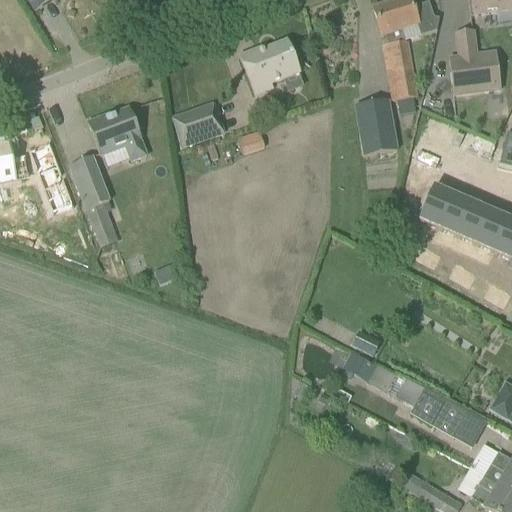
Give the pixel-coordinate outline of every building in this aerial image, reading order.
[(25,0),(33,14),(56,0),(25,0)] [(383,49),(393,105),(396,104),(398,120),(415,117),(412,101),(417,100),(407,46),(405,46),(402,34),(417,29),(421,39),(436,34),(438,21),(433,20),(428,5),(412,10),(408,0),(372,12),(382,40),(385,49),(383,49)] [(511,0),(470,0),(473,19),(511,14),(511,0)] [(475,59),(472,35),(453,37),(456,62),(446,63),(450,99),(498,93),(493,57),(475,59)] [(251,100),(254,99),(267,94),(265,89),(298,76),(285,44),(264,52),(263,48),(236,58),(251,100)] [(363,160),(396,154),(388,105),(355,110),(363,160)] [(181,152),(223,138),(212,107),(170,121),(181,152)] [(130,167),(146,160),(140,144),(140,143),(129,113),(105,122),(104,119),(86,126),(99,159),(124,150),(130,167)] [(244,159),(264,151),(258,134),(238,142),(244,159)] [(511,136),(503,134),(495,166),(511,169),(511,136)] [(49,151),(29,159),(53,220),(73,212),(49,151)] [(10,154),(0,155),(0,209),(0,206),(0,196),(17,194),(16,190),(29,188),(26,169),(13,171),(10,154)] [(68,170),(86,214),(100,252),(117,245),(103,208),(108,206),(91,161),(68,170)] [(453,200),(435,192),(420,225),(439,233),(453,200)] [(453,200),(439,233),(457,241),(471,208),(453,200)] [(490,216),(471,208),(457,241),(475,249),(490,216)] [(494,257),(508,224),(490,216),(475,249),(494,257)] [(60,245),(75,238),(69,224),(54,231),(60,245)] [(511,225),(508,224),(494,257),(511,264),(511,225)] [(420,253),(415,264),(422,268),(428,257),(420,253)] [(428,257),(422,268),(429,272),(435,261),(428,257)] [(456,273),(450,283),(457,287),(463,277),(456,273)] [(463,277),(457,287),(464,291),(470,281),(463,277)] [(491,292),(485,303),(491,307),(497,296),(491,292)] [(497,296),(491,307),(498,310),(504,300),(497,296)] [(380,348),(358,336),(350,351),(372,363),(380,348)] [(375,371),(351,357),(342,372),(365,386),(375,371)] [(375,371),(365,386),(384,396),(392,380),(375,371)] [(468,417),(445,405),(443,408),(422,397),(424,393),(406,384),(395,402),(413,412),(410,418),(453,442),(468,417)] [(511,391),(505,387),(489,413),(511,427),(511,391)] [(320,397),(316,404),(324,408),(327,402),(320,397)] [(484,449),(476,464),(489,471),(484,480),(500,489),(511,495),(511,464),(498,457),(484,449)] [(415,500),(434,511),(459,511),(461,509),(423,487),(407,478),(399,491),(415,500)] [(511,511),(511,495),(500,489),(484,480),(477,493),(470,505),(483,511),(511,511)]
